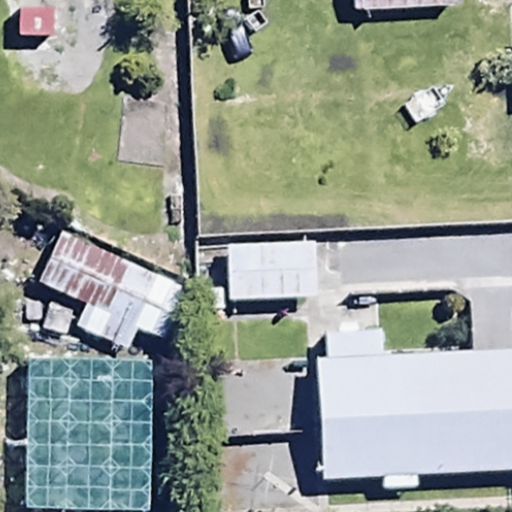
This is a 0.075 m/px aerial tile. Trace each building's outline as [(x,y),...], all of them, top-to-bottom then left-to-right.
[(347,0),(347,20),(446,20),(446,0),(347,0)] [(511,110),(479,110),(478,173),(511,173),(511,110)] [(121,359),(130,338),(163,353),(186,302),(55,242),(32,293),(81,316),(72,336),(121,359)] [(224,255),(224,313),(310,313),(310,255),(224,255)] [(313,493),(377,490),(378,501),(412,499),(412,488),(511,482),(511,364),(374,372),(372,342),(319,345),(320,374),(307,374),(313,493)] [(42,511),(29,479),(0,491),(0,511),(42,511)]
